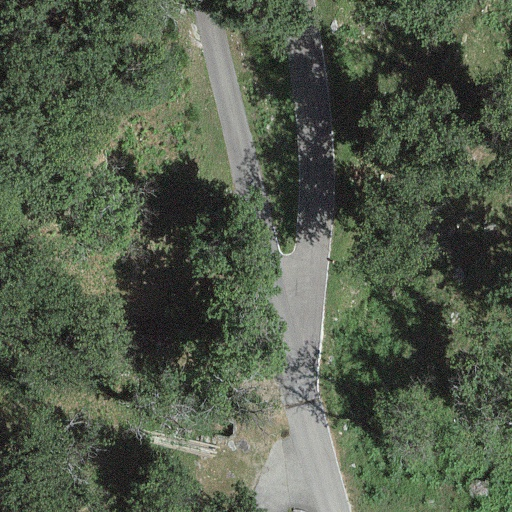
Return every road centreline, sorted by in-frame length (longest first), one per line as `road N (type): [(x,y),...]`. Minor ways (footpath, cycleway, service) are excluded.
road 1 (unclassified): [(199,0),(333,511)]
road 2 (track): [(292,362),(313,229),(308,83),(294,0)]
road 3 (unclassified): [(0,191),(39,166),(73,126),(86,78),(85,0)]
